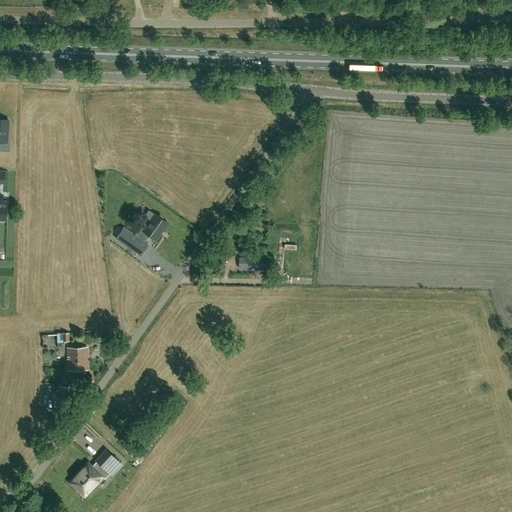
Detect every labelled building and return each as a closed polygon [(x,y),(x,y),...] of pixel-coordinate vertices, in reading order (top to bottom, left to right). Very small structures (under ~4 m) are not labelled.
[(4,86),(2,102),(15,104),(17,88),(4,86)] [(8,122),(0,121),(0,146),(0,147),(0,141),(7,141),(8,122)] [(134,235),(138,237),(142,231),(156,240),(168,223),(154,214),(151,212),(148,210),(140,222),(142,224),(134,235)] [(140,255),(148,244),(138,237),(134,235),(123,227),(116,238),(140,255)] [(246,256),(246,257),(240,257),(240,269),(263,269),(263,257),(263,256),(246,256)] [(67,370),(88,370),(87,347),(67,348),(67,370)] [(71,387),(57,386),(54,386),(53,394),(57,394),(56,407),(69,407),(71,387)] [(70,482),(77,489),(82,494),(85,496),(102,476),(99,473),(103,468),(110,473),(120,462),(116,459),(113,457),(110,454),(106,450),(99,457),(96,460),(97,461),(94,464),(92,466),(88,463),(70,482)]
